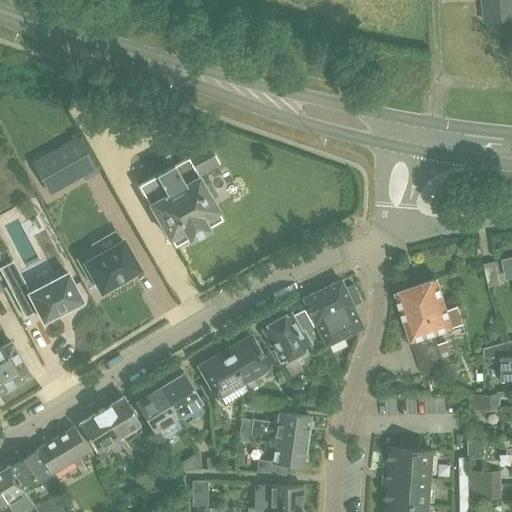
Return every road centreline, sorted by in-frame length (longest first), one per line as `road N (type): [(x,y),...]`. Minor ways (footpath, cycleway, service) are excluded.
road 1 (unclassified): [(0,442),(242,295),(366,239)]
road 2 (residential): [(331,511),(330,467),(351,419),(380,296),(366,239)]
road 3 (primary): [(413,121),(155,64)]
road 4 (primary): [(155,64),(241,106),(388,145)]
road 5 (primary): [(155,64),(0,12)]
road 6 (residential): [(393,231),(511,213)]
